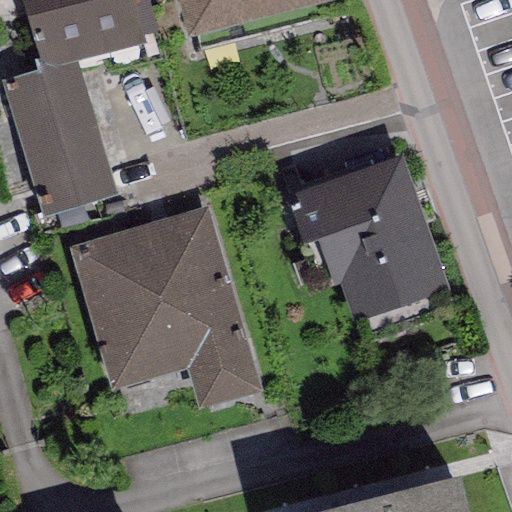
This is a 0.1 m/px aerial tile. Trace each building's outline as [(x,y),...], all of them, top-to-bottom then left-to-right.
[(130,0),(18,0),(40,79),(78,69),(144,51),(130,0)] [(172,0),(185,51),(339,14),(335,0),(172,0)] [(40,79),(2,90),(42,226),(118,203),(78,69),(40,79)] [(401,164),(297,201),(304,221),(290,226),(302,259),(318,254),(333,297),(340,295),(354,333),(449,299),(401,164)] [(207,214),(69,254),(111,398),(188,375),(201,417),(261,399),(207,214)] [(462,511),(455,484),(341,511),(462,511)]
